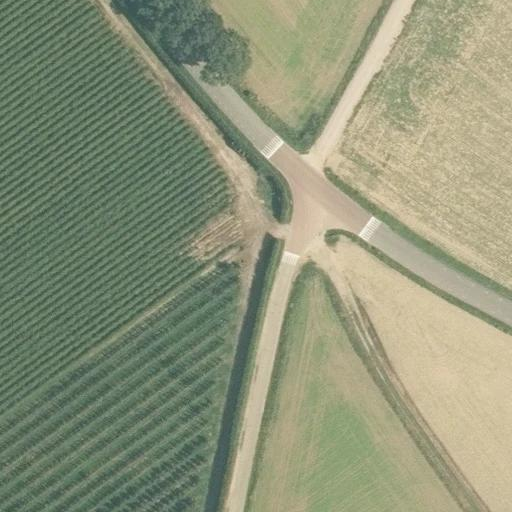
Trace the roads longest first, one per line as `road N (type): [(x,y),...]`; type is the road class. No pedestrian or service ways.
road 1 (track): [(404,0),(308,180),(315,239),(415,431),(475,511)]
road 2 (unclassified): [(232,511),(308,180)]
road 3 (tertiary): [(308,180),(193,65),(143,0)]
road 4 (tertiary): [(511,312),(448,282),(308,180)]
